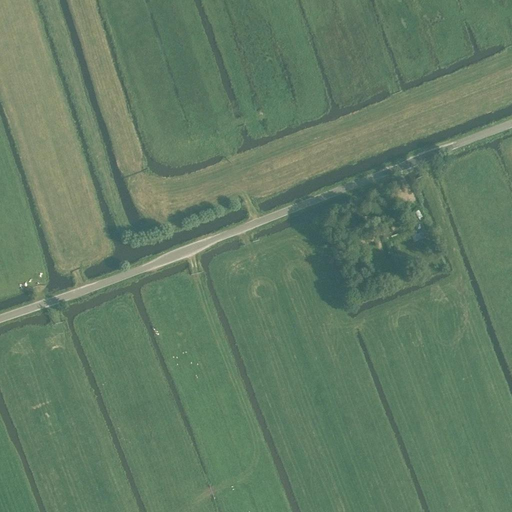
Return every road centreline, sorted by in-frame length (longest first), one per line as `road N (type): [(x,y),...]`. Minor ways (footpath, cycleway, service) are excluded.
road 1 (tertiary): [(0,319),(511,124)]
road 2 (track): [(245,195),(511,80)]
road 3 (track): [(127,511),(52,301)]
road 4 (track): [(511,342),(441,151)]
